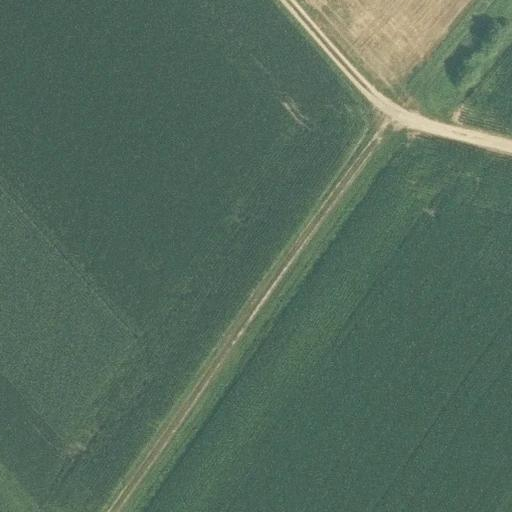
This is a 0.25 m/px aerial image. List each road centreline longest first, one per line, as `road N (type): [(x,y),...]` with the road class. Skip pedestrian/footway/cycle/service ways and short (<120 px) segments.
road 1 (track): [(135,511),(405,133)]
road 2 (track): [(282,0),(405,133)]
road 3 (track): [(511,3),(405,133)]
